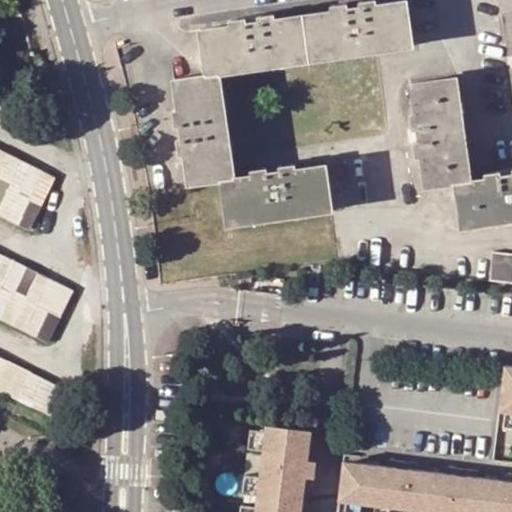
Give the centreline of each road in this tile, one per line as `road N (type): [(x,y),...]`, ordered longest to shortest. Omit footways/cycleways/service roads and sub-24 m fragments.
road 1 (unclassified): [(126,312),(202,306),(511,345)]
road 2 (tertiary): [(63,0),(118,202),(126,312)]
road 3 (tertiary): [(126,312),(121,511)]
